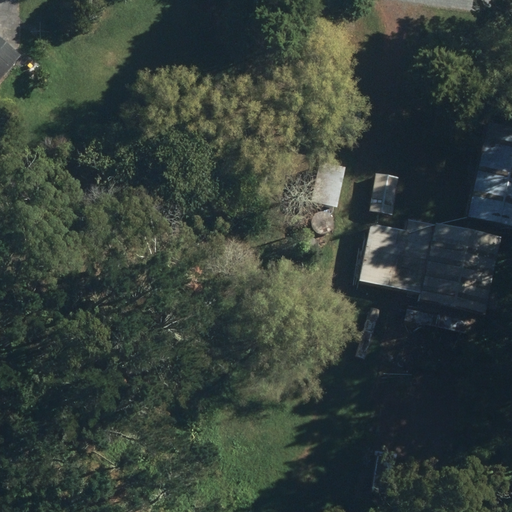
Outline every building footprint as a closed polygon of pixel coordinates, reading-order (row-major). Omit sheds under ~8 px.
[(0,79),(23,52),(0,32),(0,11),(0,10),(0,79)] [(332,137),(356,142),(363,111),(339,106),(332,137)] [(469,217),(511,225),(511,126),(490,121),(469,217)] [(457,149),(467,151),(469,141),(458,139),(457,149)] [(312,201),(338,208),(347,167),(322,162),(312,201)] [(370,210),(395,214),(401,175),(376,171),(370,210)] [(406,321),(483,336),(503,236),(410,217),(408,229),(373,222),(361,280),(411,290),(406,321)] [(296,304),(303,306),(307,295),(300,293),(296,304)] [(332,498),(348,502),(364,423),(349,420),(332,498)] [(363,502),(413,511),(432,511),(446,443),(378,429),(363,502)]
